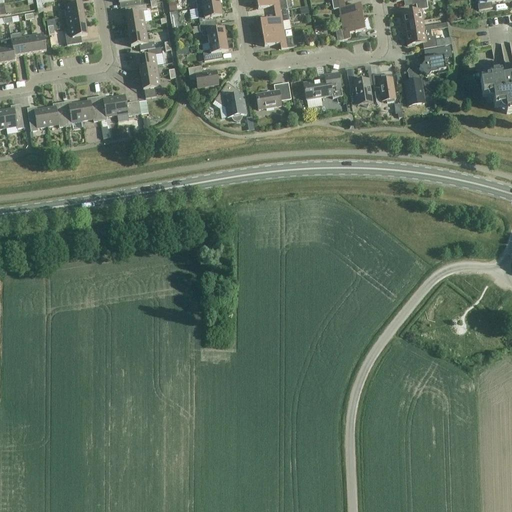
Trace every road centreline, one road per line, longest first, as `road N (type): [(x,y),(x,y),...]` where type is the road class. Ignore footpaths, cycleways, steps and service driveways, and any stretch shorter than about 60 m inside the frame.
road 1 (secondary): [(0,215),(297,169),(419,173),(511,194)]
road 2 (unclassified): [(352,511),(350,417),(370,358),(436,276),(464,266),(498,273)]
road 3 (residential): [(239,0),(248,54),(259,66),(376,55),(382,42),(375,0)]
road 4 (residential): [(0,92),(101,67),(107,60),(97,0)]
